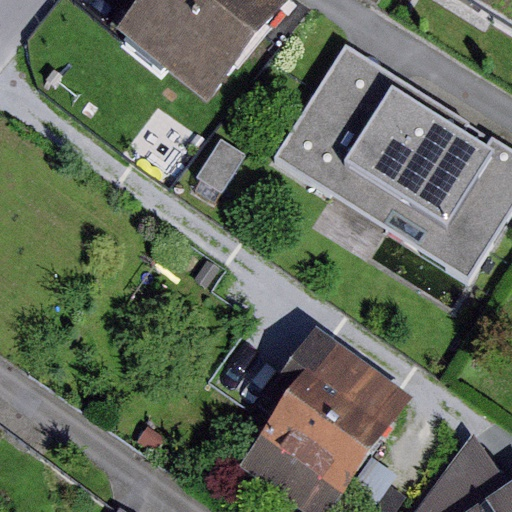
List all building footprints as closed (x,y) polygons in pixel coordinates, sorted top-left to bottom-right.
[(166,0),(132,42),(211,107),(291,10),(279,0),(166,0)] [(511,0),(457,0),(456,2),(511,34),(511,0)] [(511,233),(511,151),(358,56),(288,168),(479,286),(511,233)] [(314,511),(336,511),(413,404),(329,345),(277,418),(294,430),(262,475),(314,511)] [(501,511),(511,505),(511,482),(486,444),(433,511),(501,511)] [(108,511),(117,500),(50,450),(12,490),(41,511),(108,511)] [(380,511),(403,481),(380,464),(345,511),(380,511)] [(41,511),(12,490),(0,481),(0,511),(41,511)]
